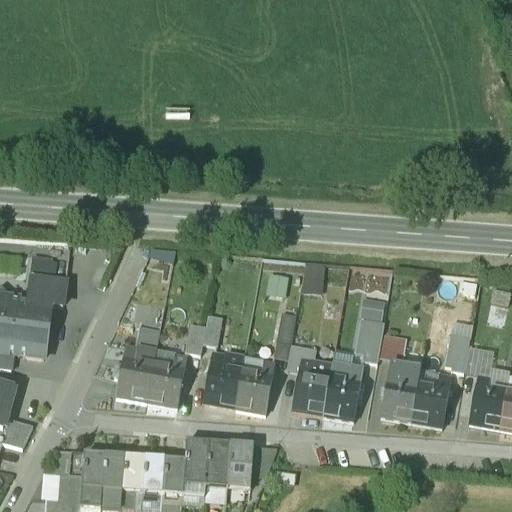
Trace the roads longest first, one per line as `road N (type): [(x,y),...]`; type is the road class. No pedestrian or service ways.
road 1 (secondary): [(511,250),(0,208)]
road 2 (residential): [(58,418),(511,451)]
road 3 (residential): [(133,265),(58,418)]
